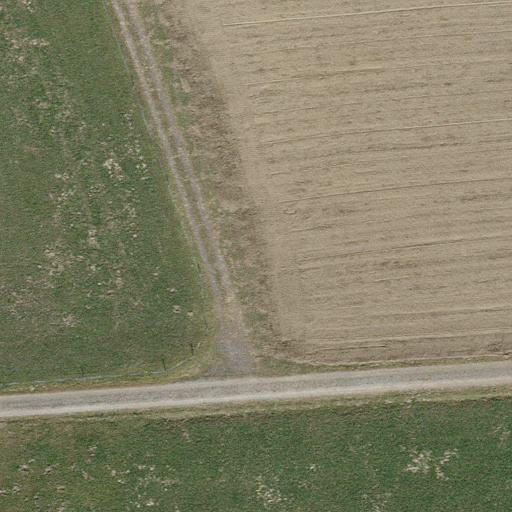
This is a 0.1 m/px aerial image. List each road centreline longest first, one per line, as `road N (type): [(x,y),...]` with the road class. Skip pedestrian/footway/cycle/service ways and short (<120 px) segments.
road 1 (track): [(0,411),(511,380)]
road 2 (track): [(125,0),(259,394)]
